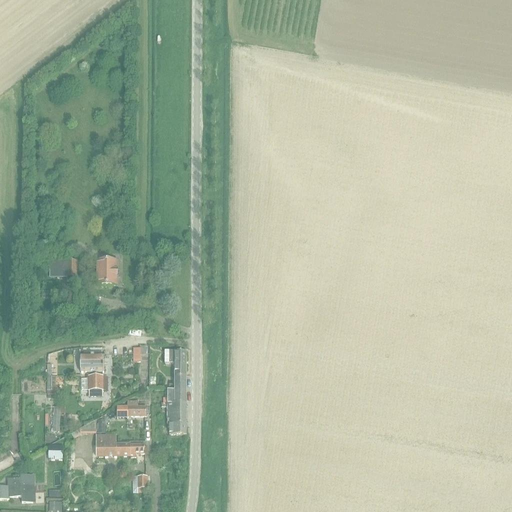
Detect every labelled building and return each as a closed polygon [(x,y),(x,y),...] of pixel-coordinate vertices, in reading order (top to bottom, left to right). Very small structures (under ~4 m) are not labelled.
[(67,261),(50,261),(50,278),(67,278),(67,277),(76,278),(77,262),(67,262),(67,261)] [(116,286),(117,262),(97,262),(97,286),(116,286)] [(132,344),(132,359),(140,359),(140,344),(132,344)] [(167,404),(186,404),(185,352),(169,352),(169,357),(165,357),(165,365),(174,365),(174,391),(167,391),(167,404)] [(99,373),(104,373),(104,356),(81,356),(81,373),(89,373),(89,378),(87,378),(87,380),(81,380),(81,391),(89,391),(89,398),(102,397),(102,391),(103,391),(103,378),(99,378),(99,373)] [(51,365),(47,365),(47,395),(48,395),(55,395),(55,377),(51,377),(51,365)] [(129,418),(146,417),(146,407),(138,407),(138,403),(126,403),(126,408),(117,408),(117,419),(129,419),(129,418)] [(186,404),(167,404),(167,425),(169,425),(169,436),(186,436),(186,404)] [(116,436),(97,436),(97,442),(97,458),(130,458),(130,459),(136,459),(136,456),(136,455),(145,455),(145,445),(144,445),(116,445),(116,436)] [(63,448),(48,447),(48,459),(63,459),(63,448)] [(18,477),(18,480),(8,481),(8,488),(0,487),(0,500),(9,501),(9,498),(21,498),(21,504),(32,504),(32,486),(32,477),(18,477)] [(138,494),(147,494),(147,478),(138,478),(138,494)] [(59,498),(46,499),(47,510),(60,509),(59,498)]
